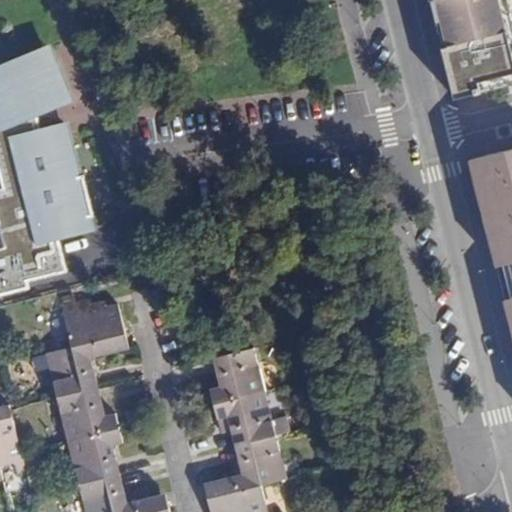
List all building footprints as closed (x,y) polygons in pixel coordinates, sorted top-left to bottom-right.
[(511,0),(429,0),(455,98),(511,83),(511,21),(508,7),(501,9),(498,0),(511,0)] [(498,0),(501,9),(508,7),(506,0),(498,0)] [(73,179),(67,181),(59,152),(52,130),(30,136),(25,122),(48,111),(30,72),(0,86),(0,299),(25,292),(23,285),(60,274),(51,241),(83,232),(80,221),(85,219),(73,179)] [(511,150),(471,160),(511,321),(511,150)] [(95,356),(123,350),(119,335),(124,333),(117,304),(105,307),(91,311),(89,304),(88,300),(62,306),(72,347),(92,342),(95,356)] [(91,311),(105,307),(104,301),(89,304),(91,311)] [(72,347),(48,353),(58,396),(93,388),(90,373),(94,372),(91,357),(95,356),(92,342),(72,347)] [(253,348),(218,356),(221,370),(217,371),(221,387),(210,389),(214,404),(264,392),(253,348)] [(93,388),(58,396),(69,439),(119,427),(115,412),(105,415),(102,400),(96,401),(93,388)] [(241,444),(275,435),(289,432),(286,417),(271,420),(264,392),(214,404),(217,418),(228,416),(232,431),(237,430),(241,444)] [(10,409),(9,405),(0,406),(0,465),(16,462),(18,473),(26,471),(21,451),(10,409)] [(314,419),(316,425),(325,423),(323,412),(316,414),(317,418),(314,419)] [(318,436),(328,433),(325,423),(316,425),(318,436)] [(119,427),(69,439),(80,484),(115,475),(111,461),(116,459),(113,444),(123,442),(119,427)] [(241,490),(261,485),(286,479),(275,435),(241,444),(244,457),(240,458),(244,473),(237,475),(241,490)] [(115,475),(80,484),(86,511),(134,511),(132,501),(127,503),(124,487),(118,489),(115,475)] [(267,511),(261,485),(241,490),(237,475),(211,482),(214,497),(208,498),(211,511),(267,511)] [(134,511),(170,511),(169,507),(163,509),(160,495),(132,501),(134,511)]
